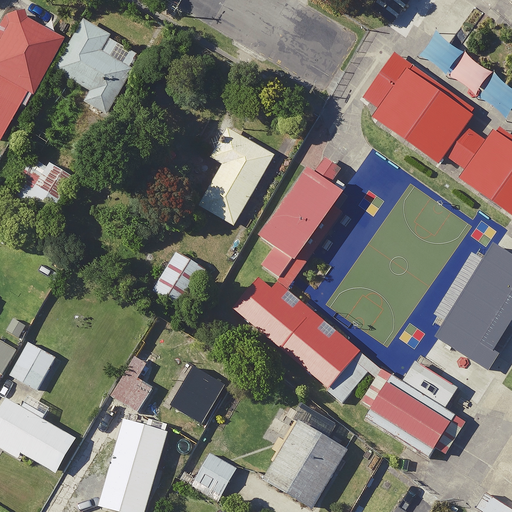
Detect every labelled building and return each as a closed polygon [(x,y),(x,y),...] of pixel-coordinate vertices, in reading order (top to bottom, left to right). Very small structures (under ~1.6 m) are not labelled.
[(511,102),(511,55),(435,0),(428,0),(402,37),(506,111),(511,102)] [(15,18),(0,47),(0,142),(3,144),(27,96),(37,101),(65,44),(15,18)] [(119,41),(88,23),(59,73),(95,94),(88,105),(116,121),(142,76),(110,57),(119,41)] [(455,131),(375,73),(338,124),(418,181),(455,131)] [(280,158),(232,130),(214,160),(228,169),(204,209),(238,230),(280,158)] [(511,168),(477,144),(440,196),(511,247),(511,168)] [(82,183),(37,156),(8,204),(24,214),(27,208),(57,225),(82,183)] [(326,206),(292,182),(237,257),(272,282),(326,206)] [(210,275),(179,254),(153,291),(184,312),(210,275)] [(341,367),(242,290),(212,328),(311,405),(341,367)] [(60,360),(28,343),(10,376),(42,393),(60,360)] [(157,391),(128,374),(113,398),(143,415),(157,391)] [(384,397),(366,387),(340,433),(414,475),(440,430),(423,419),(435,398),(396,375),(384,397)] [(54,410),(14,387),(0,410),(0,448),(23,462),(26,457),(61,477),(81,442),(47,422),(54,410)] [(150,511),(173,438),(130,424),(104,509),(114,511),(150,511)] [(318,511),(353,454),(302,424),(268,482),(318,511)] [(241,471),(213,457),(199,484),(227,498),(241,471)]
